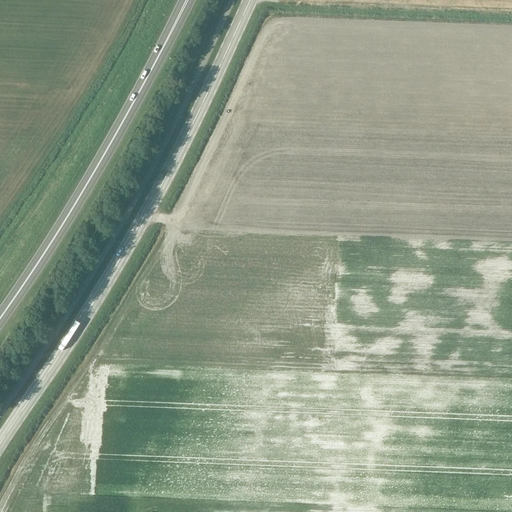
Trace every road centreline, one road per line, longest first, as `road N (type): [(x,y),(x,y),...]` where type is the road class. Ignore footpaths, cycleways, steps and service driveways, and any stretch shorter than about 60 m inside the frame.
road 1 (secondary): [(0,443),(154,197),(249,0)]
road 2 (trunk): [(0,321),(150,81),(188,0)]
